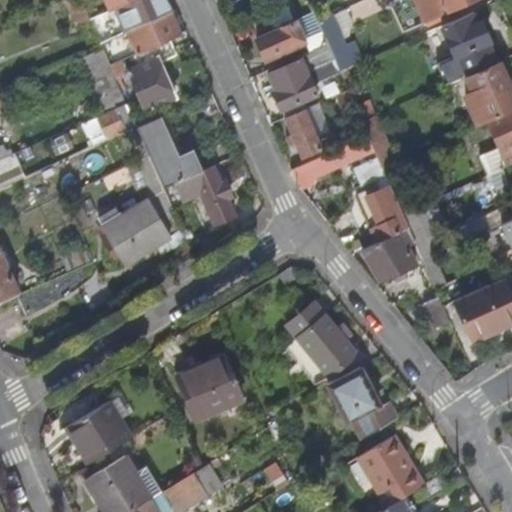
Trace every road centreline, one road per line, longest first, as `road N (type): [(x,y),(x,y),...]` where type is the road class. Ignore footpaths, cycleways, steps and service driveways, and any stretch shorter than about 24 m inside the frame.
road 1 (residential): [(0,405),(299,231)]
road 2 (residential): [(197,0),(299,231)]
road 3 (residential): [(299,231),(462,416)]
